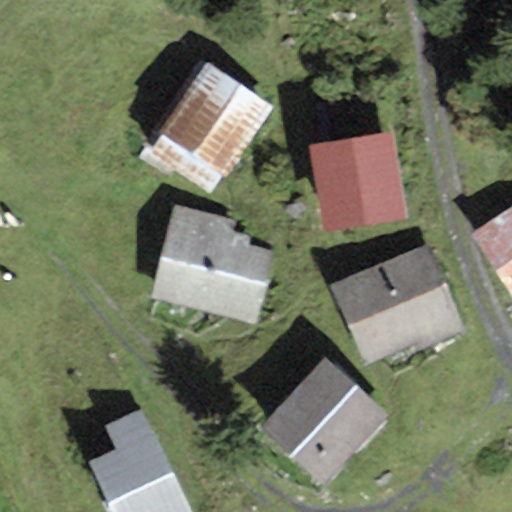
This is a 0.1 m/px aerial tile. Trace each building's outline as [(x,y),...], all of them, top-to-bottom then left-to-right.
[(273,106),(205,60),(157,131),(160,133),(148,151),(207,192),(220,174),(224,177),(273,106)] [(393,131),(308,144),(322,231),(407,218),(393,131)] [(235,219),(173,204),(150,297),(253,322),(271,250),(246,244),(248,235),(233,231),(235,219)] [(511,205),(470,233),(511,295),(511,205)] [(427,245),(330,284),(364,369),(461,330),(427,245)] [(386,413),(321,356),(258,428),(323,485),(386,413)] [(115,448),(88,460),(111,511),(190,511),(143,406),(104,423),(115,448)]
